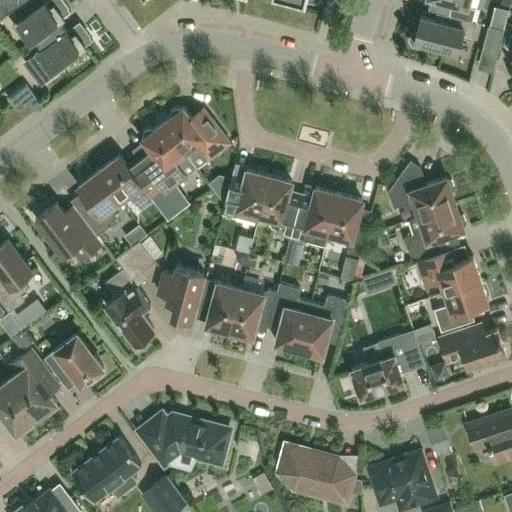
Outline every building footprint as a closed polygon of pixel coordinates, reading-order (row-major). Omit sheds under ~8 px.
[(0,0),(0,6),(5,14),(13,8),(23,0),(0,0)] [(45,0),(23,0),(13,8),(21,18),(13,24),(25,39),(28,37),(31,40),(63,15),(54,2),(50,5),(45,0)] [(468,5),(468,0),(446,0),(453,2),(449,14),(472,20),(476,7),(468,5)] [(471,38),(476,21),(472,20),(449,14),(438,11),(436,19),(421,15),(417,31),(412,33),(410,39),(413,44),(419,45),(424,42),(458,51),(462,36),(471,38)] [(64,16),(63,15),(31,40),(35,37),(42,47),(35,53),(24,61),(41,84),(57,72),(54,68),(86,44),(75,31),(71,34),(60,19),(64,16)] [(489,24),(482,51),(497,55),(504,28),(489,24)] [(201,128),(183,105),(163,121),(186,151),(197,143),(208,158),(230,141),(213,119),(201,128)] [(175,159),(186,151),(163,121),(142,137),(149,146),(137,154),(148,168),(164,189),(165,189),(166,190),(180,209),(190,202),(176,183),(186,175),(175,159)] [(164,189),(148,168),(137,177),(120,153),(99,169),(121,198),(130,191),(142,206),(164,189)] [(257,220),(270,174),(247,168),(244,179),(232,176),(223,211),(257,220)] [(110,206),(121,198),(99,169),(78,185),(94,206),(83,215),(98,234),(119,218),(110,206)] [(456,203),(447,176),(415,186),(412,177),(403,170),(389,189),(394,207),(405,203),(407,207),(416,204),(419,215),(456,203)] [(292,180),(270,174),(257,220),(258,221),(260,213),(272,216),(270,223),(272,226),(292,231),(297,212),(298,208),(286,205),(292,180)] [(318,228),(329,230),(339,192),(316,186),(308,215),(297,212),(292,231),(291,235),(284,260),(299,264),(305,239),(314,242),(318,228)] [(363,198),(339,192),(329,230),(351,236),(348,250),(360,254),(368,223),(357,220),(363,198)] [(98,234),(83,215),(75,204),(65,211),(57,201),(36,217),(63,253),(72,246),(81,258),(103,241),(98,234)] [(464,227),(456,203),(419,215),(423,226),(414,229),(415,233),(404,236),(410,252),(417,256),(441,248),(438,236),(464,227)] [(32,270),(8,238),(0,244),(0,297),(9,310),(24,298),(20,292),(28,286),(22,278),(32,270)] [(116,257),(124,267),(124,268),(135,259),(143,269),(155,259),(140,239),(116,257)] [(441,279),(445,291),(481,279),(473,254),(447,263),(443,251),(418,260),(426,284),(441,279)] [(175,301),(172,313),(192,318),(204,271),(176,263),(174,272),(164,270),(159,291),(169,293),(167,299),(175,301)] [(151,303),(124,268),(124,267),(107,280),(118,295),(106,303),(116,316),(112,320),(120,331),(124,328),(135,342),(139,339),(142,343),(153,334),(150,330),(154,327),(141,310),(151,303)] [(230,328),(241,286),(206,277),(199,303),(210,306),(206,322),(230,328)] [(489,301),(481,279),(445,291),(449,303),(434,308),(442,330),(466,321),(462,309),(489,301)] [(299,347),(311,302),(297,298),(300,288),(279,282),(276,291),(272,308),(283,311),(276,340),(299,347)] [(270,316),(272,308),(276,291),(264,288),(263,292),(241,286),(230,328),(253,334),(258,313),(270,316)] [(342,326),(349,299),(329,294),(326,306),(311,302),(299,347),(303,348),(304,352),(315,355),(319,352),(323,353),(330,323),(342,326)] [(439,335),(447,359),(465,354),(468,364),(506,352),(498,327),(473,336),(470,325),(439,335)] [(73,372),(81,382),(89,377),(92,380),(104,371),(101,367),(103,366),(78,331),(45,356),(63,380),(73,372)] [(378,340),(383,356),(351,367),(354,373),(350,374),(355,390),(359,388),(361,395),(376,390),(376,391),(390,386),(390,385),(404,381),(398,363),(411,359),(402,332),(378,340)] [(19,370),(8,378),(39,419),(52,410),(53,404),(57,400),(40,377),(49,369),(32,346),(12,361),(19,370)] [(39,419),(8,378),(0,383),(0,410),(16,432),(21,428),(27,429),(39,419)] [(511,407),(467,423),(475,447),(489,442),(495,461),(511,455),(511,407)] [(173,413),(166,418),(162,411),(150,420),(152,423),(142,431),(165,462),(166,460),(189,466),(196,454),(208,457),(208,454),(212,452),(222,454),(229,427),(173,413)] [(120,434),(72,470),(94,499),(111,486),(118,494),(137,480),(130,471),(141,463),(120,434)] [(304,448),(286,443),(279,470),(297,474),(294,487),(328,495),(346,499),(349,487),(356,489),(357,492),(363,492),(362,478),(352,476),(353,473),(335,468),(338,456),(313,450),(313,449),(305,446),(304,448)] [(400,507),(435,495),(420,449),(407,454),(407,453),(391,458),(391,459),(369,466),(379,496),(389,493),(397,497),(400,507)] [(167,473),(151,486),(171,511),(187,499),(167,473)] [(22,504),(11,511),(78,511),(82,510),(70,494),(60,501),(50,487),(35,499),(34,498),(26,505),(26,506),(25,507),(22,504)]
